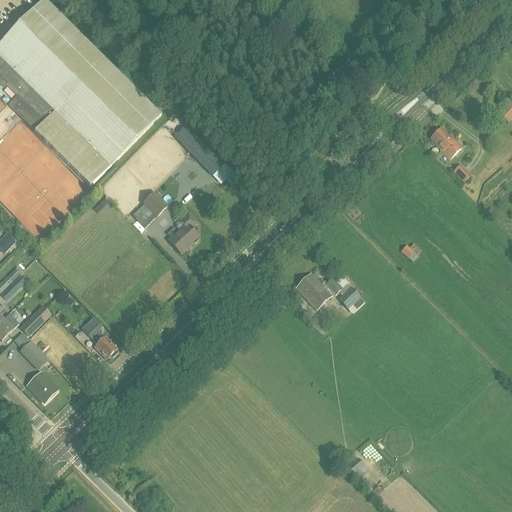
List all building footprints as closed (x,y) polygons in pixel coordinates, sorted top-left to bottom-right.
[(90,188),(161,116),(44,0),(5,40),(0,45),(0,84),(3,88),(6,85),(24,103),(18,109),(19,111),(38,130),(35,133),(90,188)] [(511,118),(511,106),(510,104),(499,115),(508,123),(511,118)] [(442,130),(430,140),(441,151),(440,152),(443,156),(449,162),(462,149),(456,143),(453,139),(452,140),(442,130)] [(196,151),(202,157),(216,173),(212,176),(220,185),(233,174),(205,143),(196,151)] [(471,177),(460,166),(453,173),(464,184),(471,177)] [(143,206),(156,219),(168,207),(155,194),(143,206)] [(198,238),(190,230),(197,223),(189,214),(181,221),(185,226),(178,233),(177,232),(174,231),(172,233),(173,235),(174,237),(169,242),(182,256),(188,250),(187,248),(198,238)] [(0,250),(4,255),(17,243),(8,234),(0,241),(0,250)] [(417,258),(414,255),(414,254),(407,246),(401,253),(408,260),(412,264),(417,258)] [(340,276),(334,281),(333,280),(323,289),(311,276),(296,290),(317,312),(334,296),(335,297),(342,290),(348,284),(340,276)] [(12,284),(1,296),(7,303),(26,284),(19,278),(12,284)] [(0,294),(1,296),(12,284),(7,279),(0,286),(0,294)] [(348,310),(348,309),(353,314),(362,306),(357,301),(360,298),(351,290),(339,301),(348,310)] [(51,317),(43,308),(27,323),(36,332),(51,317)] [(82,331),(91,341),(92,340),(97,346),(95,349),(102,357),(103,356),(108,361),(117,352),(112,346),(100,332),(103,329),(94,319),(82,331)] [(4,321),(0,325),(0,340),(2,343),(20,326),(15,321),(10,327),(4,321)] [(14,344),(22,351),(19,354),(38,373),(49,362),(31,343),(23,335),(14,344)] [(45,405),(57,392),(40,375),(27,388),(45,405)] [(376,463),(383,457),(376,447),(368,453),(376,463)] [(364,466),(358,459),(346,470),(352,477),(364,466)]
